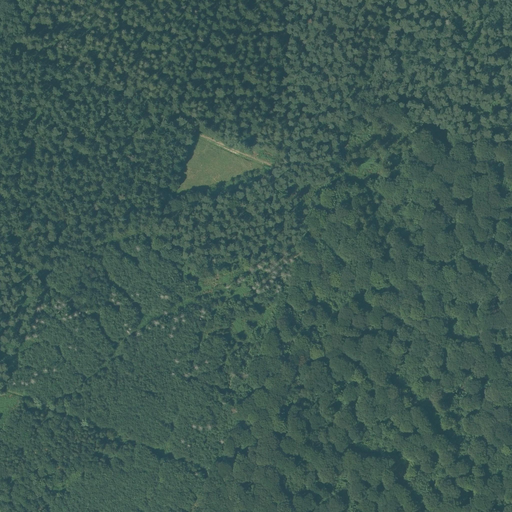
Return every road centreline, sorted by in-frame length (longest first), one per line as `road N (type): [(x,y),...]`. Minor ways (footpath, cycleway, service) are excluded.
road 1 (track): [(511,424),(462,101)]
road 2 (track): [(189,131),(0,37)]
road 3 (track): [(0,387),(46,261)]
